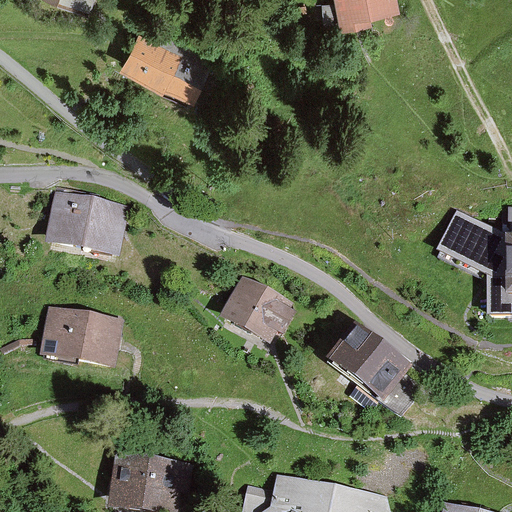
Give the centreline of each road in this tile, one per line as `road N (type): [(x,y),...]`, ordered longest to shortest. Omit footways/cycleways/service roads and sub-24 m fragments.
road 1 (track): [(420,432),(338,439),(250,406),(112,403),(0,429)]
road 2 (track): [(171,214),(295,264),(430,369),(511,402)]
road 3 (track): [(171,214),(166,194),(0,56)]
road 4 (track): [(511,167),(425,0)]
road 5 (track): [(0,175),(90,174),(171,214)]
